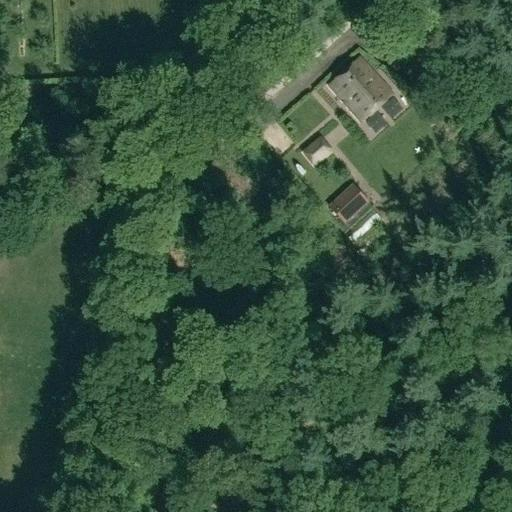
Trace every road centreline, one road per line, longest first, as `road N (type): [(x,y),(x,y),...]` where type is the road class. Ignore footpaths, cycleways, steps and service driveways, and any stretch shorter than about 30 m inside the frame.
road 1 (track): [(168,189),(227,153),(358,34)]
road 2 (track): [(0,192),(98,208),(168,189)]
road 3 (track): [(511,105),(430,80),(358,34)]
